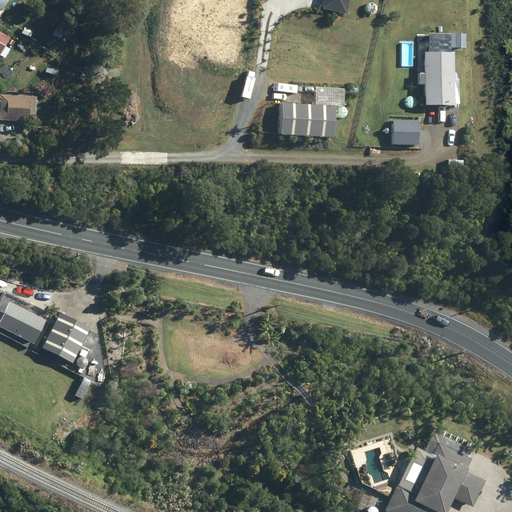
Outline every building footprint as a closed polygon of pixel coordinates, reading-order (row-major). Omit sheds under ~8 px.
[(349,0),(323,0),(322,8),(347,14),(349,0)] [(52,35),(59,40),(69,24),(61,19),(52,35)] [(0,49),(8,35),(0,30),(0,49)] [(463,36),(447,35),(446,48),(462,50),(463,36)] [(422,50),(421,102),(451,103),(452,50),(422,50)] [(193,59),(176,57),(175,64),(192,66),(193,59)] [(56,69),(44,66),(41,74),(54,78),(56,69)] [(0,117),(33,119),(34,95),(0,93),(0,117)] [(278,105),(276,136),(328,138),(330,108),(278,105)] [(393,144),(419,145),(419,121),(394,120),(393,144)] [(66,154),(46,154),(45,164),(65,164),(66,154)] [(33,167),(18,166),(18,188),(46,189),(47,167),(33,167)] [(0,326),(35,344),(47,320),(10,302),(0,321),(0,326)] [(38,349),(66,364),(83,330),(55,316),(38,349)] [(382,509),(387,511),(441,511),(450,495),(470,505),(483,479),(463,470),(469,457),(465,455),(470,447),(432,429),(419,456),(427,460),(413,489),(395,481),(382,509)]
